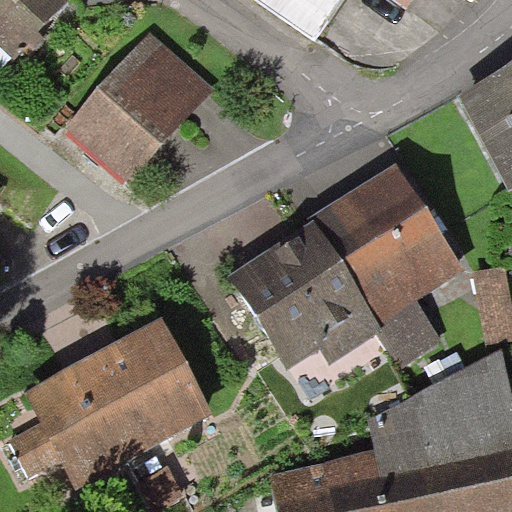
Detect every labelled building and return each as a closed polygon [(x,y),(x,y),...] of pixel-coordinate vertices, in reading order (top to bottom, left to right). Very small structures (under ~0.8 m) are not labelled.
[(0,0),(0,47),(11,57),(63,0),(0,0)] [(251,0),(313,43),(342,0),(389,0),(393,2),(395,0),(251,0)] [(148,50),(67,142),(119,188),(200,96),(148,50)] [(511,75),(456,105),(502,192),(511,186),(511,75)] [(401,191),(319,240),(375,334),(392,364),(432,341),(414,311),(457,286),(401,191)] [(319,240),(234,290),(282,371),(318,350),(326,363),(375,334),(319,240)] [(155,331),(25,399),(39,427),(15,440),(33,474),(58,461),(73,490),(203,421),(155,331)] [(366,430),(372,465),(381,511),(388,511),(511,489),(511,413),(500,351),(366,430)] [(381,511),(372,465),(272,484),(277,511),(511,511),(511,489),(388,511),(381,511)] [(162,480),(139,493),(150,511),(160,511),(176,503),(162,480)]
